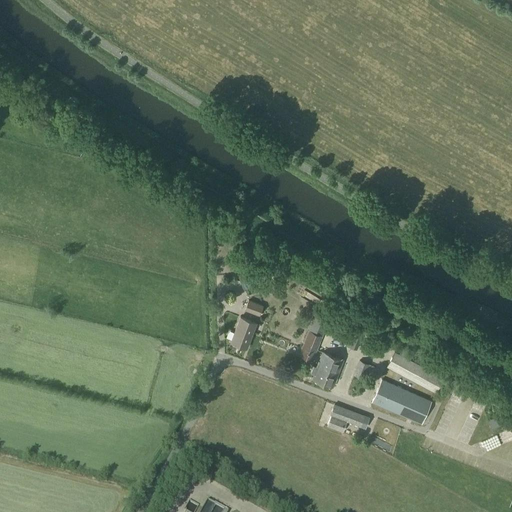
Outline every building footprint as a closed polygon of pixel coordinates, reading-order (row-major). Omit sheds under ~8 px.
[(238,254),(236,260),(243,262),(245,256),(238,254)] [(237,274),(243,291),(270,280),(263,265),(237,274)] [(245,310),(259,315),(262,306),(248,301),(245,310)] [(299,356),(312,361),(328,319),(315,314),(299,356)] [(256,323),(240,317),(231,342),(233,343),(233,345),(237,346),(238,345),(246,348),(256,323)] [(374,330),(368,347),(380,352),(384,342),(379,340),(382,333),(374,330)] [(314,366),(311,373),(314,375),(312,379),(333,387),(343,360),(322,352),(317,367),(314,366)] [(435,393),(443,379),(394,353),(387,367),(435,393)] [(363,379),(369,365),(359,361),(354,375),(363,379)] [(381,380),(372,403),(420,424),(430,401),(381,380)] [(360,427),(364,416),(334,405),(330,415),(360,427)] [(507,422),(503,413),(488,421),(492,429),(507,422)] [(194,511),(217,511),(222,505),(202,493),(191,510),(194,511)]
